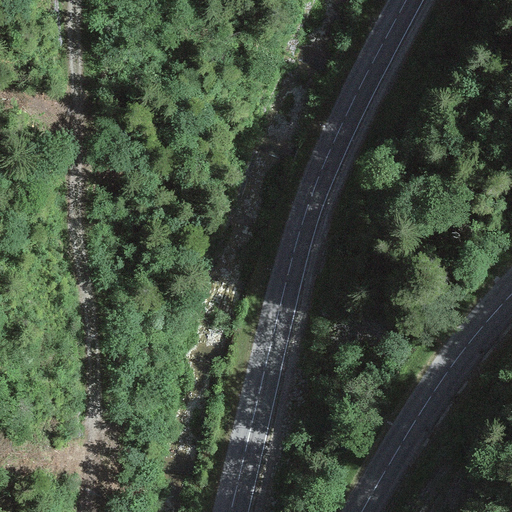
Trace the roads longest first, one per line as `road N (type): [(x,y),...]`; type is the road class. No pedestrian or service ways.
road 1 (tertiary): [(406,0),(309,199),(231,511)]
road 2 (track): [(89,511),(96,403),(76,226),(78,0)]
road 3 (tertiary): [(361,511),(434,390),(511,293)]
